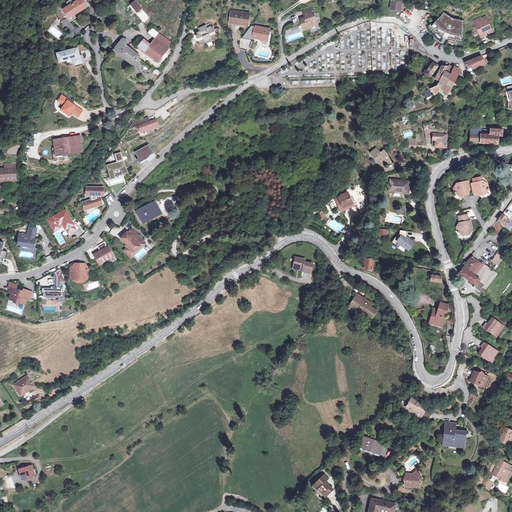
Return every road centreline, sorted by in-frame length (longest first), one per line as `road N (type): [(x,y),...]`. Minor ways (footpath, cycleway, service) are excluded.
road 1 (secondary): [(89,385),(282,242),(301,237),(383,289),(411,330),(417,370),(437,381),(450,365),(457,329),(450,276)]
road 2 (residential): [(511,40),(449,59),(394,19),(371,17),(337,28),(243,84)]
road 3 (secondary): [(450,276),(429,208),(432,178),(450,162),(511,148)]
road 4 (residential): [(115,206),(243,84)]
road 5 (residential): [(109,216),(86,248),(29,275),(0,278)]
